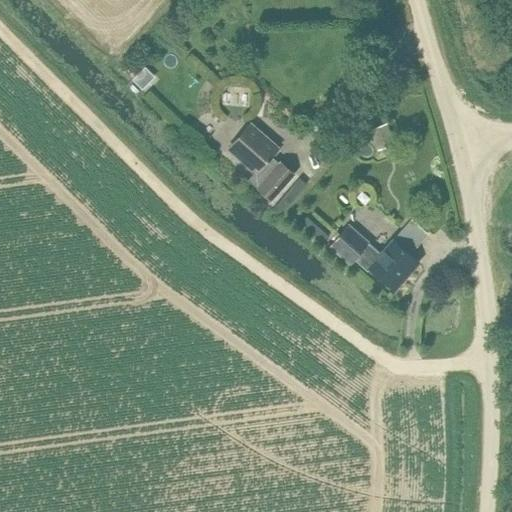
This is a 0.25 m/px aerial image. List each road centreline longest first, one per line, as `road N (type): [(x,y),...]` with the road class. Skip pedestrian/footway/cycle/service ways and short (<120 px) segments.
road 1 (unclassified): [(486,511),(489,292),(469,167)]
road 2 (unclassified): [(469,167),(415,0)]
